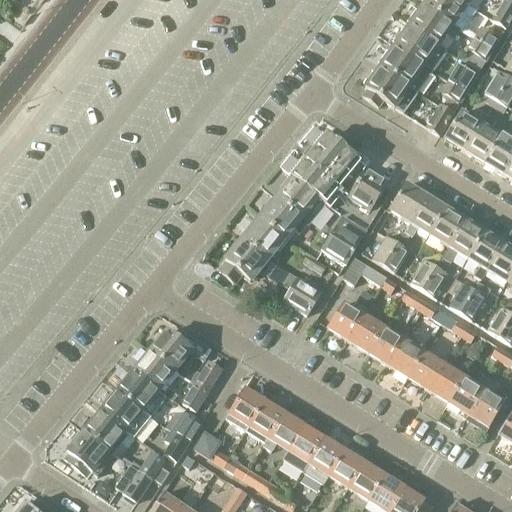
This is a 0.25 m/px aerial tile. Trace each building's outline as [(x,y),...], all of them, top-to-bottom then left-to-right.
[(456,0),(427,0),(422,7),(452,28),(458,32),(460,33),(475,12),(466,7),(456,0)] [(492,24),(495,26),(505,32),(511,21),(511,5),(506,2),(492,24)] [(408,28),(437,49),(446,36),(452,41),(458,32),(452,28),(422,7),(408,28)] [(474,42),(492,53),(505,32),(495,26),(490,35),(481,30),(474,42)] [(422,69),(431,74),(446,54),(437,49),(408,28),(393,48),(422,69)] [(474,42),(460,63),(479,75),(485,65),(492,53),(474,42)] [(417,95),(431,74),(422,69),(393,48),(378,69),(408,90),(417,95)] [(466,95),(479,75),(460,63),(447,84),(466,95)] [(408,90),(378,69),(363,90),(366,91),(361,98),(377,109),(381,103),(393,111),(393,110),(401,116),(417,95),(408,90)] [(508,82),(497,75),(480,102),(492,109),(508,82)] [(511,101),(511,83),(508,82),(492,109),(503,116),(511,101)] [(439,108),(452,116),(453,116),(466,95),(447,84),(440,95),(445,99),(439,108)] [(453,116),(452,116),(439,108),(426,130),(439,138),(453,116)] [(444,143),(463,155),(486,118),(476,113),(471,122),(461,116),(460,115),(443,143),(444,144),(444,143)] [(494,124),(486,118),(463,155),(483,166),(499,140),(488,133),(494,124)] [(511,139),(502,134),(499,140),(483,166),(502,178),(511,161),(511,139)] [(303,167),(292,180),(323,207),(327,211),(341,195),(370,212),(386,186),(364,173),(360,180),(347,173),(355,163),(352,160),(353,160),(352,159),(357,153),(335,135),(330,142),(327,139),(316,152),(311,148),(298,164),(303,167)] [(511,161),(502,178),(511,184),(511,161)] [(278,203),(306,228),(323,207),(292,180),(281,194),(284,196),(278,203)] [(390,215),(410,227),(426,200),(406,188),(407,187),(406,187),(388,215),(389,215),(390,215)] [(445,212),(426,200),(410,227),(405,236),(412,240),(417,232),(429,239),(445,212)] [(293,234),(298,237),(306,228),(278,203),(272,210),(270,208),(258,221),(284,245),(293,234)] [(447,250),(448,250),(464,224),(445,212),(429,239),(447,250)] [(249,237),(244,244),(267,266),(284,245),(258,221),(247,235),(249,237)] [(457,256),(467,262),(483,235),(464,224),(448,250),(447,250),(434,271),(421,293),(432,300),(446,278),(444,277),(457,256)] [(336,228),(328,240),(351,255),(359,242),(336,228)] [(503,247),(483,235),(467,262),(479,270),(475,276),(482,280),(486,274),(503,247)] [(343,268),(351,255),(328,240),(320,253),(343,268)] [(397,247),(386,241),(372,264),(383,271),(397,247)] [(259,275),(273,283),(279,272),(267,266),(244,244),(238,251),(235,249),(223,263),(225,264),(217,274),(234,287),(240,279),(249,287),(259,275)] [(409,254),(397,247),(383,271),(395,278),(409,254)] [(486,274),(506,286),(511,276),(511,253),(503,247),(486,274)] [(306,257),(301,265),(321,277),(325,269),(306,257)] [(360,278),(380,290),(386,281),(355,262),(343,283),(353,289),(360,278)] [(409,286),(421,293),(434,271),(423,264),(409,286)] [(294,311),(307,289),(300,285),(288,278),(281,288),(289,293),(283,304),(294,311)] [(313,291),(316,286),(303,279),(300,285),(307,289),(294,311),(306,318),(319,295),(313,291)] [(396,287),(386,281),(380,290),(390,296),(396,287)] [(491,292),(490,291),(479,284),(473,294),(459,317),(471,324),(473,321),(491,292)] [(459,317),(473,294),(462,287),(448,310),(459,317)] [(406,294),(400,303),(419,315),(425,305),(406,294)] [(498,341),(511,318),(511,306),(505,302),(494,321),(486,333),(498,341)] [(439,328),(445,317),(425,305),(419,315),(439,328)] [(362,318),(363,319),(367,313),(359,307),(355,314),(342,306),(326,331),(347,343),(362,318)] [(466,330),(451,321),(445,317),(439,328),(460,341),(466,330)] [(347,343),(366,355),(381,330),(363,319),(362,318),(347,343)] [(511,345),(511,318),(498,341),(510,348),(511,345)] [(381,330),(366,355),(386,368),(408,333),(401,328),(395,339),(381,330)] [(460,341),(479,352),(486,342),(466,330),(460,341)] [(150,353),(149,355),(173,375),(196,348),(182,337),(179,339),(171,332),(168,336),(165,334),(158,343),(158,342),(150,352),(150,353)] [(386,368),(406,381),(422,356),(410,349),(415,342),(407,337),(410,334),(408,333),(386,368)] [(486,342),(479,352),(500,365),(506,355),(486,342)] [(133,374),(158,395),(173,375),(149,355),(147,357),(146,356),(138,366),(139,367),(133,374)] [(511,358),(506,355),(500,365),(511,372),(511,358)] [(406,381),(426,393),(442,369),(447,361),(439,356),(434,364),(422,356),(406,381)] [(190,385),(193,387),(207,396),(220,373),(207,365),(200,378),(196,375),(190,385)] [(442,369),(426,393),(446,406),(462,381),(442,369)] [(117,393),(116,395),(141,415),(150,422),(167,401),(158,395),(133,374),(126,383),(122,381),(114,391),(117,393)] [(467,419),(489,383),(481,378),(474,389),(462,381),(446,406),(467,419)] [(486,431),(502,406),(490,399),(497,388),(489,383),(467,419),(473,423),(471,426),(484,434),(486,431)] [(207,396),(193,387),(180,406),(195,415),(207,396)] [(224,422),(244,435),(263,405),(242,393),(224,422)] [(106,407),(99,415),(124,435),(134,442),(150,422),(141,415),(116,395),(114,397),(114,396),(105,406),(106,407)] [(283,418),(263,405),(244,435),(263,446),(261,449),(263,450),(283,418)] [(498,437),(511,445),(511,417),(511,414),(496,439),(497,439),(498,437)] [(85,433),(83,435),(108,455),(117,462),(134,442),(124,435),(99,415),(93,423),(92,423),(84,433),(85,433)] [(183,415),(170,435),(188,447),(202,427),(183,415)] [(303,430),(283,418),(263,450),(270,455),(275,447),(287,455),(303,430)] [(294,470),(302,475),(323,442),(303,430),(287,455),(299,462),(294,470)] [(81,437),(78,435),(70,444),(73,446),(73,447),(66,456),(68,457),(64,462),(85,480),(89,475),(96,480),(113,460),(108,455),(83,435),(81,437),(81,436),(81,437)] [(162,457),(175,466),(188,447),(170,435),(164,444),(168,447),(162,457)] [(194,452),(209,462),(219,446),(203,437),(194,452)] [(343,455),(323,442),(302,475),(322,488),(327,480),(343,455)] [(213,464),(222,470),(229,460),(219,455),(213,464)] [(363,467),(343,455),(327,480),(347,492),(363,467)] [(150,457),(138,475),(151,483),(163,465),(150,457)] [(249,473),(239,467),(233,477),(242,483),(249,473)] [(383,479),(363,467),(347,492),(367,504),(383,479)] [(128,468),(119,482),(129,489),(138,475),(128,468)] [(258,479),(249,473),(242,483),(252,489),(258,479)] [(136,506),(151,483),(138,475),(129,489),(123,497),(136,506)] [(389,511),(403,492),(383,479),(367,504),(379,511),(389,511)] [(237,510),(245,496),(236,491),(229,501),(234,504),(232,507),(237,510)] [(288,498),(279,492),(273,502),(282,508),(288,498)] [(410,496),(403,492),(389,511),(427,511),(421,508),(425,501),(412,493),(410,496)] [(151,511),(183,511),(162,498),(163,496),(163,495),(151,511)] [(282,508),(289,511),(292,511),(298,504),(288,498),(282,508)] [(235,511),(237,510),(232,507),(234,504),(229,501),(222,511),(235,511)] [(23,508),(19,511),(44,511),(34,503),(27,511),(23,508)]
